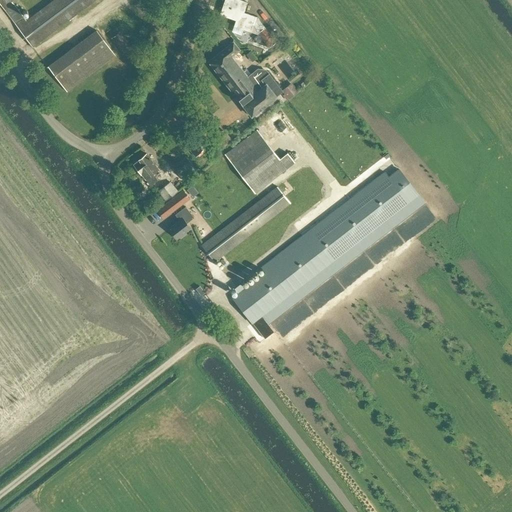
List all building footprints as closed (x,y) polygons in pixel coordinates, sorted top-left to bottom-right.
[(11,1),(13,0),(0,0),(0,4),(32,47),(94,0),(52,0),(25,20),(11,1)] [(243,13),(247,2),(239,0),(224,0),(219,15),(235,21),(233,26),(257,34),(258,33),(269,48),(276,42),(258,18),(243,13)] [(213,24),(217,21),(213,16),(209,20),(213,24)] [(95,30),(72,48),(91,73),(115,55),(95,30)] [(127,57),(135,50),(119,31),(111,38),(127,57)] [(257,68),(246,76),(231,57),(239,50),(233,42),(208,62),(251,116),(276,97),(275,96),(281,91),(265,69),(257,68)] [(281,90),(288,100),(299,92),(292,83),(281,90)] [(231,139),(223,129),(209,141),(217,150),(231,139)] [(279,158),(256,129),(224,154),(255,193),(294,162),(287,152),(279,158)] [(192,139),(185,145),(195,157),(202,151),(192,139)] [(132,162),(146,151),(142,147),(128,157),(132,162)] [(152,173),(158,169),(146,153),(138,160),(133,164),(150,185),(157,180),(152,173)] [(193,167),(185,157),(172,167),(180,177),(193,167)] [(238,293),(232,298),(264,339),(274,332),(268,324),(424,203),(398,169),(352,205),(346,198),(312,225),(317,232),(244,289),(240,284),(234,288),(238,293)] [(178,191),(170,181),(157,191),(165,201),(178,191)] [(290,203),(277,186),(201,245),(214,262),(290,203)] [(176,195),(166,203),(172,212),(183,204),(176,195)] [(190,229),(187,224),(194,218),(185,207),(175,215),(179,221),(168,229),(176,239),(190,229)]
